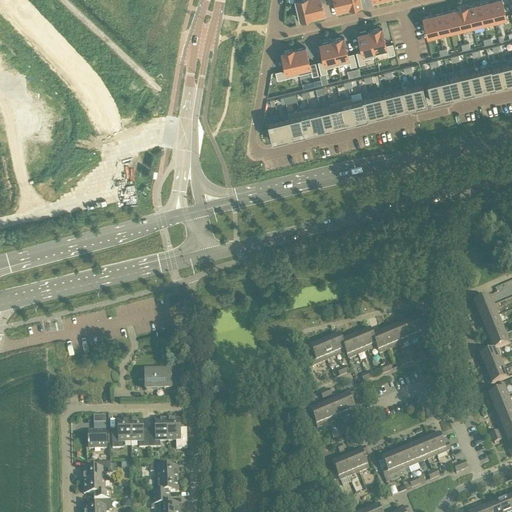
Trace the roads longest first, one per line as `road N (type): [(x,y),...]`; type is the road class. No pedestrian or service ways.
road 1 (residential): [(511,97),(259,154),(253,142),(272,9)]
road 2 (primary): [(511,135),(191,212)]
road 3 (primary): [(202,256),(511,176)]
road 4 (residential): [(68,511),(68,413),(192,408)]
road 5 (unclassified): [(207,0),(192,58),(179,185),(191,212)]
road 6 (unclassified): [(191,212),(199,88),(217,0)]
road 7 (primary): [(0,304),(202,256)]
road 8 (primary): [(191,212),(0,261)]
road 9 (residential): [(488,478),(456,398),(448,300)]
road 10 (residential): [(431,0),(292,31),(276,26)]
road 11 (residential): [(448,300),(302,332)]
